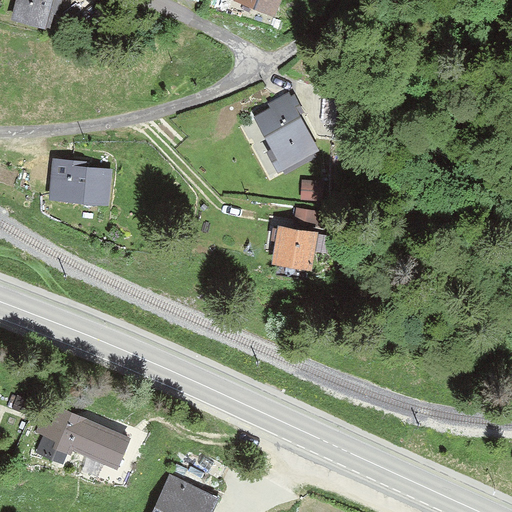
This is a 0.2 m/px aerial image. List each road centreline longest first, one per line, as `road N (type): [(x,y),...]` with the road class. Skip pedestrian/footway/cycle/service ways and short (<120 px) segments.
road 1 (secondary): [(480,511),(0,300)]
road 2 (residential): [(0,134),(151,116),(215,95),(246,75),(258,53),(152,0)]
